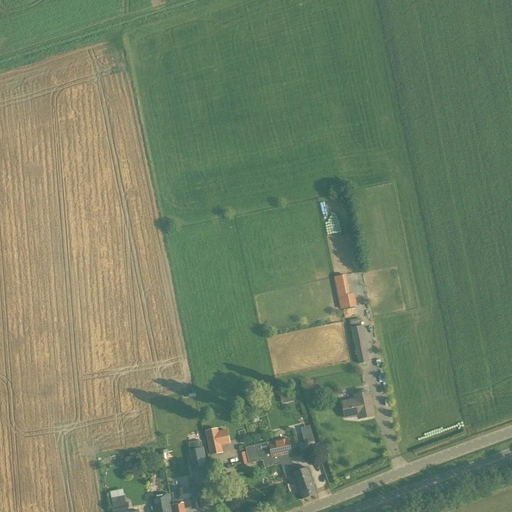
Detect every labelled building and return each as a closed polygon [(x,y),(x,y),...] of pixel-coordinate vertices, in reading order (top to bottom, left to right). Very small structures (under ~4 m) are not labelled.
[(340,309),(357,306),(354,292),(350,293),(346,274),(334,276),(340,309)] [(369,362),(360,319),(350,321),(358,364),(369,362)] [(354,400),(341,403),(344,419),(360,416),(361,420),(374,417),(369,392),(353,395),(354,400)] [(316,450),(307,419),(303,420),(302,416),(297,417),(299,421),(298,421),(304,444),(298,446),(299,452),(306,450),(307,453),(316,450)] [(226,430),(217,432),(216,429),(205,431),(210,455),(221,453),(219,445),(229,443),(226,430)] [(245,448),(246,452),(241,453),(244,465),(262,461),(264,469),(280,465),(278,458),(289,455),(291,455),(287,439),(245,448)] [(179,472),(176,455),(167,457),(170,474),(179,472)] [(295,473),(289,455),(278,458),(280,465),(284,477),(292,474),(301,501),(317,495),(308,468),(295,473)] [(173,506),(171,506),(172,511),(185,511),(185,509),(192,507),(192,510),(193,510),(200,508),(200,509),(197,489),(184,491),(183,489),(176,491),(176,490),(175,490),(177,500),(172,501),(173,506)] [(172,511),(171,506),(169,495),(149,498),(152,511),(172,511)] [(111,511),(128,511),(127,504),(126,504),(124,496),(111,499),(113,506),(111,507),(111,511)] [(239,511),(236,500),(230,502),(232,511),(239,511)]
